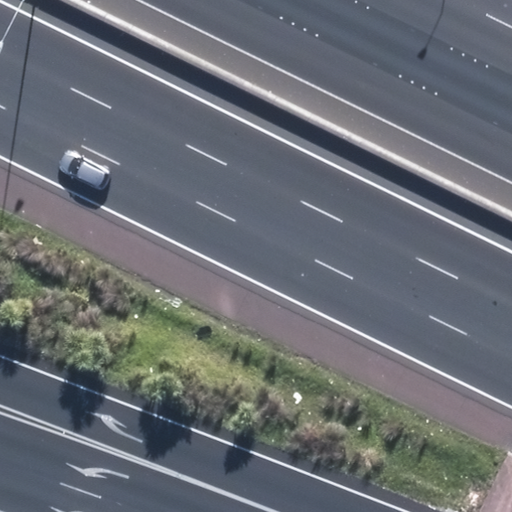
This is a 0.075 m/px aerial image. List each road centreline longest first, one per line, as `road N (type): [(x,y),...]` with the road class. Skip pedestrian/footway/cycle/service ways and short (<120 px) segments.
road 1 (motorway): [(511,354),(0,102)]
road 2 (motorway): [(201,511),(0,439)]
road 3 (motorway): [(349,0),(511,79)]
